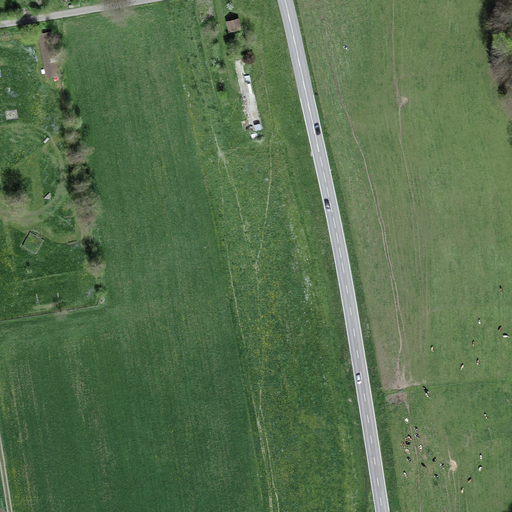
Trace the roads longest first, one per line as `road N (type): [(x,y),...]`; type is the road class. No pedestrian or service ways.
road 1 (tertiary): [(284,0),(339,249),(382,511)]
road 2 (unclassified): [(0,26),(150,0)]
